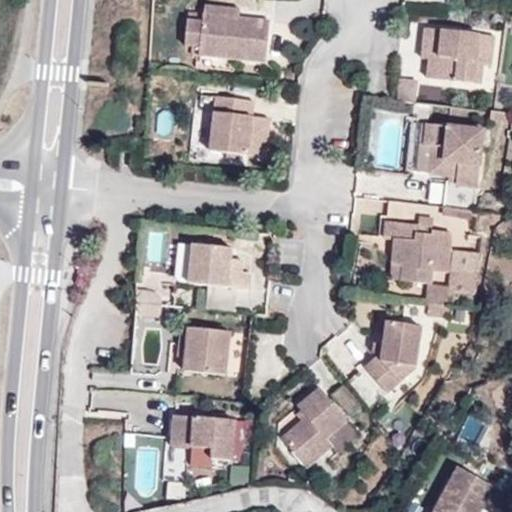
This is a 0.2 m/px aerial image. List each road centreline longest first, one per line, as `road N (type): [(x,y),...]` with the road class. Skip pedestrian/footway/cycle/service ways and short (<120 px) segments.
road 1 (residential): [(122,193),(118,242),(76,362),(73,481),(80,511)]
road 2 (primary): [(24,237),(7,403),(8,511)]
road 3 (primary): [(35,511),(58,239)]
road 4 (residential): [(309,207),(324,69),(358,2)]
road 5 (residential): [(122,193),(309,207)]
road 6 (primary): [(65,136),(80,0)]
road 7 (primary): [(52,0),(31,133)]
road 8 (residential): [(310,329),(309,207)]
